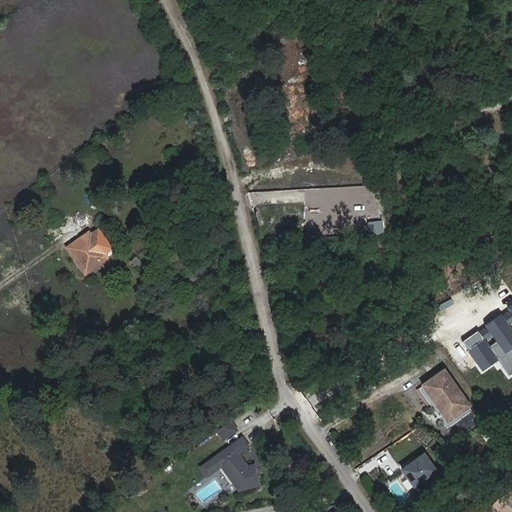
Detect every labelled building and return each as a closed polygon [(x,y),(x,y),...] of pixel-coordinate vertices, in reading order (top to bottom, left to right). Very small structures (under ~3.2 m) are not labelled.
[(82,242),(69,251),(85,273),(107,259),(104,255),(112,250),(98,231),(90,236),(87,235),(85,235),(83,236),(82,237),(81,240),(82,242)] [(136,257),(130,262),(135,267),(141,262),(136,257)] [(203,265),(187,275),(192,282),(207,272),(203,265)] [(511,327),(511,303),(461,340),(483,371),(511,350),(511,334),(509,330),(511,327)] [(421,385),(433,401),(437,399),(449,417),(467,404),(443,371),(421,385)] [(248,447),(231,422),(216,431),(223,443),(199,461),(206,476),(219,468),(236,493),(259,487),(253,464),(247,464),(240,454),(248,447)] [(491,425),(479,433),(483,439),(495,431),(491,425)] [(444,481),(424,451),(396,469),(417,499),(444,481)] [(511,511),(511,495),(506,490),(490,507),(496,511),(511,511)]
